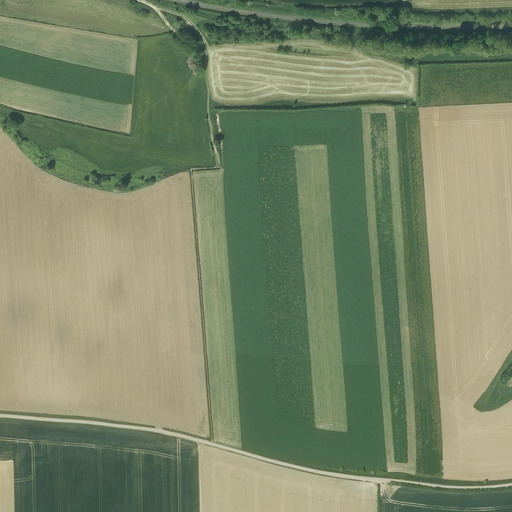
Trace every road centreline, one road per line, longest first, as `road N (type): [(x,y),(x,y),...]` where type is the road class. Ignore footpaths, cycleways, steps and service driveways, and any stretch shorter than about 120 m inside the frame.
road 1 (unclassified): [(364,479),(157,430),(0,415)]
road 2 (track): [(511,485),(364,479)]
